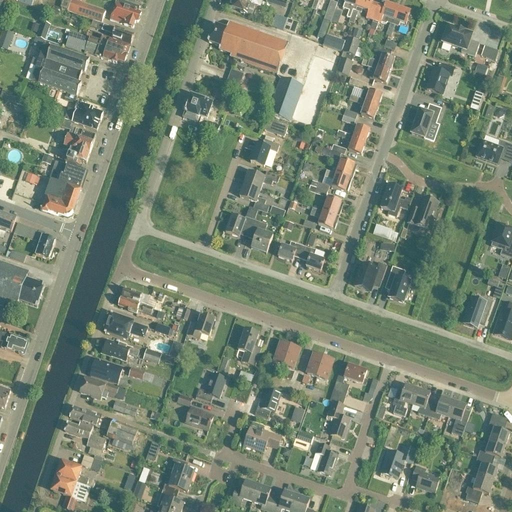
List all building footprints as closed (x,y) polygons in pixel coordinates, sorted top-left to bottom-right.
[(18,0),(17,5),(32,10),(35,0),(18,0)] [(35,0),(32,10),(49,16),(52,9),(102,26),(106,14),(71,2),(72,0),(35,0)] [(260,10),(263,2),(258,0),(255,0),(255,1),(252,0),(231,0),(231,1),(232,2),(230,9),(247,16),(250,6),(260,10)] [(318,0),(314,12),(317,13),(320,4),(323,4),(324,0),(328,0),(331,1),(331,0),(318,0)] [(346,0),(343,11),(349,13),(346,20),(350,21),(351,18),(353,13),(355,13),(360,0),(346,0)] [(368,14),(366,20),(373,23),(378,8),(372,6),(373,1),(369,0),(360,0),(355,13),(353,13),(351,18),(356,20),(358,14),(361,15),(362,12),(368,14)] [(138,25),(141,14),(138,13),(140,9),(117,1),(110,23),(133,31),(136,24),(138,25)] [(330,3),(324,22),(331,24),(333,19),(333,17),(335,13),(337,7),(337,6),(330,3)] [(378,8),(373,23),(370,32),(375,34),(378,25),(381,26),(381,25),(385,26),(388,25),(390,26),(392,26),(398,10),(386,6),(385,11),(378,8)] [(406,27),(410,14),(398,10),(392,26),(390,26),(388,31),(393,33),(395,27),(398,29),(399,25),(406,27)] [(287,21),(284,28),(283,32),(295,37),(299,25),(287,21)] [(46,41),(51,26),(45,24),(40,40),(46,41)] [(277,77),(289,45),(229,24),(226,32),(214,28),(208,45),(220,49),(219,53),(231,57),(230,59),(241,63),(240,64),(277,77)] [(131,47),(133,40),(131,39),(132,37),(104,28),(103,29),(98,27),(96,32),(113,37),(112,41),(131,47)] [(457,31),(456,32),(448,29),(443,45),(462,52),(461,55),(475,59),(479,46),(470,43),(472,37),(464,35),(464,34),(457,31)] [(13,36),(3,33),(0,41),(0,50),(7,53),(13,36)] [(345,44),(327,37),(323,48),(342,54),(345,44)] [(90,41),(88,46),(100,50),(100,51),(105,53),(105,51),(127,58),(130,49),(103,40),(101,45),(90,41)] [(348,40),(342,57),(352,61),(353,58),(355,58),(360,44),(348,40)] [(397,47),(386,43),(384,51),(394,54),(397,47)] [(100,50),(88,46),(85,54),(97,58),(96,59),(113,65),(114,63),(124,66),(127,58),(105,51),(105,53),(100,51),(100,50)] [(39,87),(67,97),(77,100),(82,87),(79,86),(82,75),(85,76),(90,63),(51,50),(51,51),(44,48),(39,63),(33,61),(31,68),(37,70),(32,84),(39,87)] [(484,48),(481,58),(495,63),(499,53),(484,48)] [(367,70),(368,70),(373,72),(374,69),(391,74),(388,73),(390,67),(393,68),(395,62),(390,61),(392,55),(380,51),(376,63),(370,61),(369,64),(367,70)] [(353,65),(351,64),(352,61),(342,57),(336,75),(348,79),(353,65)] [(452,78),(454,72),(443,68),(441,75),(432,73),(426,91),(442,97),(448,77),(452,78)] [(390,75),(391,74),(374,69),(373,72),(368,70),(367,73),(372,74),(370,81),(386,87),(388,81),(386,80),(388,74),(390,75)] [(239,90),(244,77),(231,72),(226,86),(239,90)] [(291,125),(304,88),(280,80),(267,116),(291,125)] [(368,87),(350,81),(349,86),(366,92),(368,87)] [(349,103),(355,105),(357,100),(363,102),(362,104),(378,110),(378,109),(376,108),(378,103),(380,103),(382,98),(369,94),(369,95),(363,93),(361,98),(352,95),(349,103)] [(476,93),(470,109),(478,111),(483,95),(476,93)] [(75,107),(77,100),(67,97),(65,103),(75,107)] [(207,121),(213,105),(192,98),(188,107),(185,106),(183,112),(186,113),(183,120),(197,125),(199,118),(207,121)] [(378,110),(362,104),(363,102),(357,100),(355,105),(361,107),(360,110),(363,111),(361,118),(374,122),(376,116),(373,115),(375,110),(378,110)] [(101,125),(103,117),(94,115),(95,112),(83,108),(82,108),(77,107),(75,114),(69,112),(65,122),(74,126),(73,126),(97,134),(100,125),(101,125)] [(438,120),(441,112),(429,108),(426,116),(419,113),(411,137),(425,141),(433,118),(438,120)] [(494,110),(488,108),(485,120),(490,122),(494,110)] [(358,117),(346,113),(344,118),(356,122),(358,117)] [(356,122),(344,118),(341,124),(354,128),(356,122)] [(69,151),(65,163),(80,168),(81,165),(86,167),(96,138),(70,130),(72,126),(57,120),(55,128),(71,133),(65,149),(69,151)] [(284,140),(288,129),(268,122),(264,133),(284,140)] [(220,128),(208,123),(203,137),(216,141),(220,128)] [(351,135),(350,137),(349,140),(365,145),(366,145),(363,144),(365,138),(368,139),(369,134),(357,129),(354,136),(351,135)] [(350,137),(344,135),(343,140),(348,142),(347,145),(351,146),(349,153),(361,158),(363,152),(361,151),(363,145),(365,146),(365,145),(353,141),(349,140),(350,137)] [(262,149),(257,147),(251,165),(264,170),(270,153),(277,156),(280,148),(264,143),(262,149)] [(506,159),(511,147),(500,143),(498,149),(482,144),(476,160),(497,167),(500,157),(506,159)] [(314,154),(339,162),(341,157),(331,153),(316,148),(314,154)] [(331,153),(341,157),(344,158),(346,152),(333,148),(331,153)] [(336,176),(350,181),(352,182),(355,174),(353,174),(355,168),(341,163),(336,176)] [(56,164),(52,175),(50,182),(60,185),(81,192),(87,175),(77,172),(76,170),(68,167),(68,169),(56,164)] [(249,174),(244,187),(261,193),(263,186),(271,189),(273,184),(278,186),(280,180),(267,175),(265,180),(249,174)] [(348,187),(350,181),(336,176),(336,177),(327,174),(325,180),(334,183),(331,190),(347,196),(350,188),(348,187)] [(28,175),(26,183),(38,186),(40,178),(28,175)] [(54,183),(52,189),(48,200),(46,200),(41,213),(54,218),(56,217),(59,218),(59,217),(68,221),(72,219),(80,194),(61,187),(61,186),(54,183)] [(312,183),(310,188),(328,194),(329,189),(312,183)] [(258,201),(261,193),(244,187),(240,200),(256,206),(254,211),(267,216),(269,210),(264,208),(266,204),(258,201)] [(321,203),(326,205),(323,214),(337,219),(339,219),(342,212),(339,211),(341,206),(326,200),(328,194),(310,188),(308,194),(322,199),(321,203)] [(405,203),(400,201),(403,193),(390,188),(381,211),(389,214),(388,218),(397,221),(401,211),(409,213),(413,202),(406,200),(405,203)] [(27,190),(24,197),(35,200),(37,194),(27,190)] [(437,215),(440,206),(424,200),(419,213),(413,211),(408,226),(430,234),(434,222),(437,223),(440,216),(437,215)] [(284,219),(286,212),(273,207),(270,214),(284,219)] [(337,219),(323,214),(313,211),(310,218),(320,222),(318,228),(334,233),(337,225),(335,224),(337,219)] [(0,231),(0,239),(3,240),(6,233),(12,235),(16,222),(5,217),(0,231)] [(239,241),(241,235),(250,238),(255,223),(246,220),(245,223),(232,218),(226,236),(239,241)] [(284,229),(293,232),(295,225),(286,222),(284,229)] [(264,237),(268,228),(255,223),(250,238),(255,240),(251,251),(267,257),(273,240),(264,237)] [(316,227),(305,223),(303,228),(314,232),(316,227)] [(49,263),(50,261),(52,261),(54,256),(52,255),(56,244),(44,240),(46,236),(18,226),(14,236),(41,245),(36,258),(49,263)] [(502,253),(501,258),(511,261),(511,232),(508,231),(509,230),(501,227),(500,229),(499,228),(497,232),(496,232),(494,239),(495,240),(492,249),(502,253)] [(392,233),(376,228),(373,238),(389,242),(392,233)] [(301,262),(305,249),(291,245),(289,251),(282,248),(278,260),(292,265),(294,260),(301,262)] [(305,249),(301,262),(308,265),(307,270),(320,275),(324,263),(322,262),(324,256),(305,249)] [(26,258),(12,253),(9,260),(24,266),(26,258)] [(27,282),(29,274),(0,264),(0,305),(5,307),(5,305),(8,306),(6,312),(14,315),(16,309),(18,307),(19,304),(37,310),(44,288),(27,282)] [(379,266),(377,271),(361,265),(353,289),(371,295),(373,289),(379,291),(387,269),(379,266)] [(503,266),(499,278),(506,281),(510,268),(503,266)] [(403,282),(405,274),(393,270),(386,291),(391,292),(388,301),(404,307),(411,285),(403,282)] [(490,282),(488,288),(497,291),(499,285),(490,282)] [(122,301),(141,307),(142,305),(149,307),(151,300),(142,297),(143,297),(124,291),(121,298),(123,298),(122,301)] [(154,312),(141,307),(122,301),(122,302),(120,303),(119,306),(120,308),(119,309),(130,312),(129,314),(137,317),(138,313),(152,318),(154,312)] [(484,327),(492,305),(483,301),(481,306),(473,303),(471,307),(468,306),(465,314),(468,315),(465,327),(477,331),(479,325),(484,327)] [(511,307),(501,304),(498,313),(500,314),(492,338),(511,344),(511,343),(511,307)] [(187,324),(190,314),(183,311),(180,321),(187,324)] [(165,316),(159,314),(156,320),(163,323),(165,316)] [(133,325),(134,323),(112,316),(105,335),(128,343),(130,336),(144,341),(148,330),(133,325)] [(210,339),(216,322),(203,318),(201,317),(198,328),(191,326),(187,338),(199,342),(201,337),(210,339)] [(171,331),(158,326),(155,334),(168,339),(171,331)] [(255,369),(261,352),(254,350),(259,337),(245,332),(238,353),(245,355),(242,364),(255,369)] [(0,349),(12,354),(13,352),(24,356),(28,344),(0,333),(0,344),(1,344),(0,347),(0,349)] [(133,352),(131,351),(107,343),(105,351),(103,350),(101,356),(126,364),(129,357),(137,360),(139,354),(133,352)] [(294,372),(301,352),(293,350),(294,347),(289,345),(288,348),(281,345),(274,365),(294,372)] [(143,362),(159,367),(160,364),(170,367),(172,360),(147,351),(143,362)] [(327,383),(334,363),(326,361),(327,358),(322,357),(321,359),(314,357),(307,376),(327,383)] [(122,372),(96,363),(91,379),(117,388),(122,372)] [(340,374),(346,376),(344,380),(363,387),(367,374),(349,368),(347,372),(341,370),(340,374)] [(129,379),(142,383),(145,375),(132,371),(129,379)] [(252,383),(254,377),(242,372),(239,379),(252,383)] [(220,401),(227,382),(212,377),(206,394),(199,391),(196,400),(211,405),(213,399),(220,401)] [(106,387),(86,380),(80,395),(92,399),(92,400),(100,403),(102,400),(106,401),(108,394),(116,397),(118,391),(106,387)] [(375,392),(378,383),(373,382),(370,390),(375,392)] [(333,404),(342,407),(348,389),(336,385),(330,403),(333,404)] [(418,392),(406,388),(403,394),(398,392),(393,408),(396,409),(393,416),(404,420),(407,412),(403,411),(405,406),(413,408),(418,392)] [(0,397),(9,401),(11,394),(0,390),(0,397)] [(274,415),(281,397),(268,392),(263,406),(259,405),(255,417),(268,422),(271,414),(274,415)] [(429,420),(434,405),(428,403),(431,396),(418,392),(413,408),(420,410),(418,416),(429,420)] [(373,398),(365,395),(363,403),(369,405),(373,400),(373,398)] [(0,409),(5,411),(9,401),(0,397),(0,409)] [(190,410),(192,403),(180,398),(177,405),(190,410)] [(434,405),(429,420),(440,423),(441,418),(449,420),(454,404),(442,400),(440,406),(434,405)] [(127,408),(116,404),(113,412),(135,419),(137,413),(127,409),(127,408)] [(342,407),(333,404),(328,419),(335,422),(330,438),(344,442),(351,422),(341,419),(345,408),(342,407)] [(454,404),(449,420),(456,423),(451,436),(462,440),(470,417),(464,415),(467,408),(454,404)] [(101,418),(94,415),(93,416),(74,409),(70,420),(96,429),(99,430),(101,424),(100,424),(101,418)] [(208,434),(214,419),(199,413),(199,412),(191,410),(186,426),(208,434)] [(132,449),(138,432),(113,423),(107,439),(132,449)] [(492,436),(490,443),(506,449),(510,436),(504,434),(506,429),(490,423),(487,434),(492,436)] [(103,453),(107,442),(91,437),(94,430),(81,426),(79,429),(68,425),(65,434),(90,442),(88,448),(103,453)] [(471,436),(474,428),(467,426),(464,434),(471,436)] [(278,451),(282,440),(270,435),(269,438),(250,431),(244,448),(264,455),(267,447),(278,451)] [(313,440),(299,435),(297,442),(311,447),(313,440)] [(478,460),(493,465),(495,459),(502,461),(506,449),(490,443),(487,451),(482,449),(478,460)] [(338,459),(329,456),(331,450),(319,446),(310,472),(331,479),(338,459)] [(412,467),(416,453),(404,449),(401,458),(389,453),(381,476),(398,482),(404,464),(412,467)] [(94,461),(84,458),(83,463),(93,466),(94,461)] [(493,465),(478,460),(474,470),(480,472),(478,480),(493,485),(498,473),(491,470),(493,465)] [(103,464),(94,461),(93,466),(91,471),(91,472),(99,475),(103,464)] [(172,479),(191,485),(195,475),(183,471),(185,465),(174,461),(170,471),(174,472),(172,479)] [(91,471),(93,466),(83,463),(81,468),(91,471)] [(57,479),(86,489),(89,481),(80,478),(82,471),(64,465),(61,466),(59,472),(57,472),(56,477),(57,477),(57,479)] [(134,498),(141,501),(151,470),(144,468),(134,498)] [(435,497),(440,481),(425,476),(426,472),(416,469),(412,482),(418,484),(416,490),(435,497)] [(86,489),(57,479),(56,481),(54,481),(53,485),(55,486),(52,492),(54,494),(66,499),(62,511),(64,511),(73,511),(76,504),(85,507),(90,491),(86,490),(86,489)] [(163,493),(174,497),(176,491),(188,495),(191,485),(172,479),(170,485),(166,483),(163,493)] [(489,497),(493,485),(478,480),(475,487),(469,485),(466,496),(481,501),(483,495),(489,497)] [(253,505),(258,488),(246,484),(243,492),(236,490),(231,504),(241,508),(243,502),(253,505)] [(262,511),(271,511),(275,501),(269,498),(271,493),(258,488),(253,505),(262,508),(261,511),(262,511)] [(174,497),(163,493),(159,503),(163,504),(161,511),(165,511),(181,511),(184,507),(172,503),(174,497)] [(275,501),(271,511),(281,511),(282,511),(292,511),(297,499),(284,494),(282,503),(275,501)] [(310,503),(297,499),(292,511),(309,511),(307,511),(310,503)]
